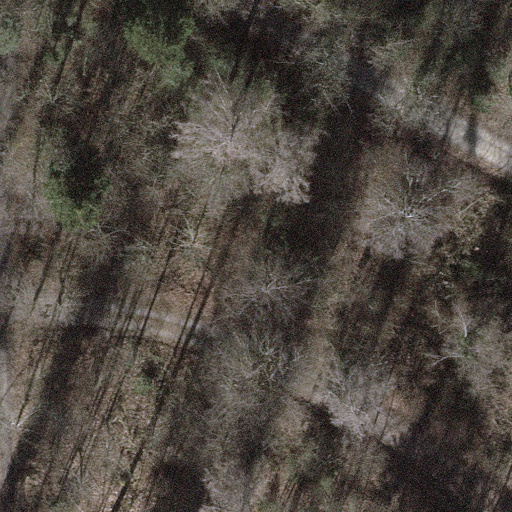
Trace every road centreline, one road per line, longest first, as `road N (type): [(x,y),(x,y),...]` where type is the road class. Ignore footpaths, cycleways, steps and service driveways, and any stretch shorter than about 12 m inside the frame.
road 1 (track): [(0,300),(129,314),(262,349),(460,475),(499,511)]
road 2 (track): [(511,151),(240,0)]
road 3 (track): [(0,154),(15,0)]
